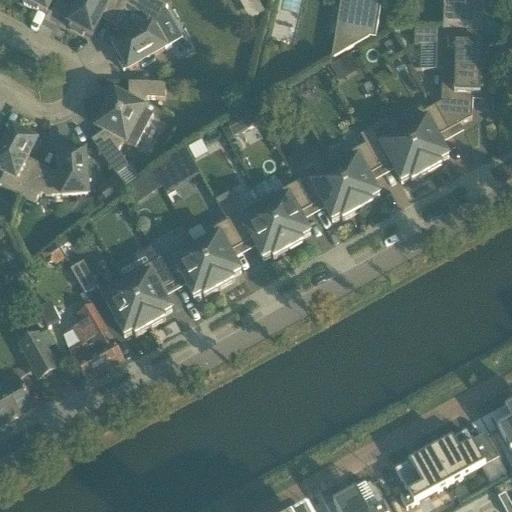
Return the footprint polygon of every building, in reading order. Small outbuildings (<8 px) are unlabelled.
[(23,0),(23,1),(25,2),(23,6),(36,13),(38,9),(46,13),(53,0),(23,0)] [(104,16),(115,22),(127,0),(82,0),(69,26),(71,27),(69,30),(82,37),(84,34),(92,38),(104,16)] [(139,0),(127,0),(115,22),(133,31),(137,38),(115,50),(119,58),(116,60),(124,73),(127,71),(128,73),(140,66),(142,69),(155,62),(153,58),(171,48),(158,26),(152,29),(145,17),(137,13),(143,2),(139,0)] [(260,0),(245,0),(239,4),(250,22),(267,12),(260,0)] [(341,0),(340,9),(343,9),(339,36),(336,36),(331,62),(369,40),(369,38),(375,40),(381,0),(341,0)] [(459,0),(459,14),(482,15),(483,0),(459,0)] [(436,71),(484,73),(484,59),(482,59),(482,48),(474,47),(475,34),(415,32),(415,47),(437,47),(436,71)] [(483,87),(484,73),(436,71),(436,72),(442,72),(441,105),(435,108),(449,133),(472,120),(473,97),(480,98),(481,87),(483,87)] [(103,120),(97,130),(109,136),(108,139),(95,148),(115,175),(117,178),(129,169),(118,154),(124,144),(126,145),(144,111),(141,110),(147,100),(165,101),(166,85),(129,85),(128,100),(127,102),(115,96),(110,107),(106,105),(99,118),(103,120)] [(400,127),(427,176),(442,168),(440,164),(449,159),(438,139),(449,133),(435,108),(424,114),(422,111),(411,117),(415,124),(403,130),(401,127),(400,127)] [(252,109),(239,117),(247,131),(260,123),(252,109)] [(412,184),(427,176),(400,127),(378,140),(373,131),(361,138),(366,147),(379,172),(390,166),(401,186),(410,181),(412,184)] [(0,184),(0,187),(22,199),(36,172),(24,166),(36,144),(28,140),(30,136),(17,129),(15,133),(13,132),(0,156),(0,173),(5,176),(0,184)] [(379,172),(366,147),(331,166),(358,214),(373,206),(371,203),(380,198),(368,178),(379,172)] [(36,172),(22,199),(35,206),(40,195),(48,199),(62,198),(62,199),(88,197),(87,183),(91,183),(90,168),(86,168),(85,154),(83,154),(82,150),(67,151),(68,155),(59,156),(61,181),(54,181),(36,172)] [(174,169),(156,179),(163,190),(167,198),(200,178),(185,151),(170,161),(174,169)] [(358,214),(331,166),(296,185),(310,210),(321,204),(332,224),(341,219),(343,223),(358,214)] [(96,189),(107,204),(126,190),(117,178),(115,175),(96,189)] [(310,210),(296,185),(262,204),(289,253),(303,245),(301,241),(310,236),(299,216),(310,210)] [(216,204),(227,224),(241,248),(252,242),(263,263),(272,257),(274,261),(289,253),(262,204),(244,214),(233,194),(216,204)] [(209,243),(196,250),(219,291),(234,283),(232,280),(241,275),(230,254),(241,248),(227,224),(205,236),(209,243)] [(219,291),(196,250),(193,243),(158,262),(172,287),(183,281),(194,301),(203,296),(205,299),(219,291)] [(172,287),(158,262),(123,281),(150,330),(165,321),(163,318),(172,313),(161,293),(172,287)] [(98,289),(83,264),(71,272),(85,296),(98,289)] [(136,338),(150,330),(123,281),(100,295),(125,339),(134,334),(136,338)] [(62,340),(87,383),(124,363),(98,317),(92,307),(90,308),(86,302),(75,308),(79,315),(77,316),(82,325),(73,331),(75,333),(62,340)] [(48,330),(51,328),(59,324),(48,305),(37,312),(48,330)] [(40,335),(18,347),(39,384),(61,372),(40,335)] [(0,431),(34,413),(18,384),(0,393),(0,431)] [(495,417),(491,419),(499,433),(499,432),(501,437),(510,454),(511,453),(511,412),(510,409),(500,415),(495,418),(495,417)] [(441,452),(433,457),(450,488),(455,485),(455,484),(480,470),(481,471),(485,468),(466,433),(462,435),(462,436),(458,438),(448,443),(451,448),(442,453),(441,452)] [(399,470),(395,472),(402,485),(403,485),(405,489),(405,490),(414,507),(419,505),(418,504),(435,495),(441,493),(440,492),(444,490),(444,491),(450,488),(433,457),(424,461),(424,462),(415,467),(413,462),(403,467),(403,468),(399,470)] [(344,505),(335,510),(336,511),(383,511),(379,503),(379,504),(376,499),(377,499),(369,486),(366,488),(366,489),(362,491),(361,490),(351,496),(353,501),(344,506),(344,505)] [(504,510),(511,507),(505,496),(498,500),(504,510)]
